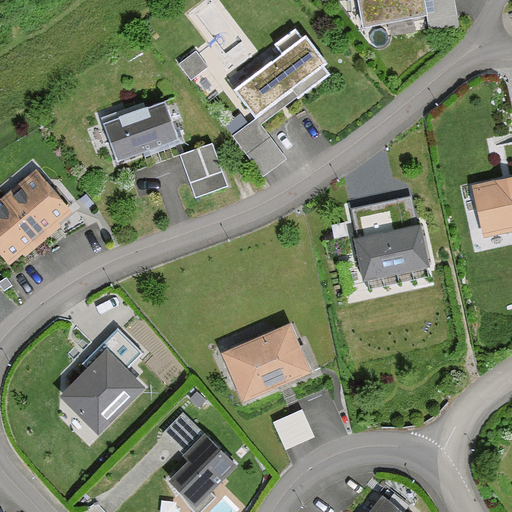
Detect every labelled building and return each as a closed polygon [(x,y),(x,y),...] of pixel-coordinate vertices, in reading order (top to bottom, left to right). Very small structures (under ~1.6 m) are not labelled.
[(352,0),(358,28),(429,16),(426,0),(352,0)] [(300,34),(229,89),(258,126),(329,71),(300,34)] [(181,62),(209,91),(222,79),(194,50),(181,62)] [(159,103),(102,127),(119,167),(176,144),(159,103)] [(214,140),(179,155),(199,200),(234,185),(214,140)] [(32,167),(0,195),(0,253),(7,262),(68,209),(32,167)] [(511,173),(470,182),(482,239),(511,232),(511,173)] [(426,220),(351,235),(361,284),(436,268),(426,220)] [(287,319),(216,349),(239,404),(310,374),(287,319)] [(105,347),(58,393),(96,432),(143,386),(105,347)] [(307,405),(276,417),(288,445),(318,433),(307,405)] [(167,480),(200,511),(240,467),(181,412),(162,432),(189,457),(167,480)] [(406,511),(384,495),(370,511),(406,511)]
